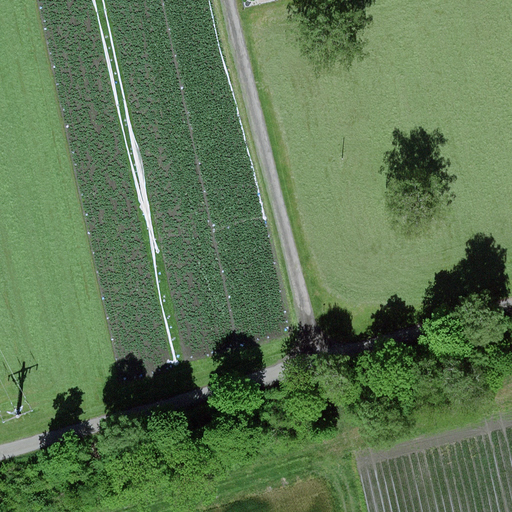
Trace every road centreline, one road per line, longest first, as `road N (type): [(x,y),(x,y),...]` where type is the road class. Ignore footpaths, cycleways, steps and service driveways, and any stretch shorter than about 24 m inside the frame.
road 1 (unclassified): [(0,455),(511,301)]
road 2 (track): [(229,0),(317,355)]
